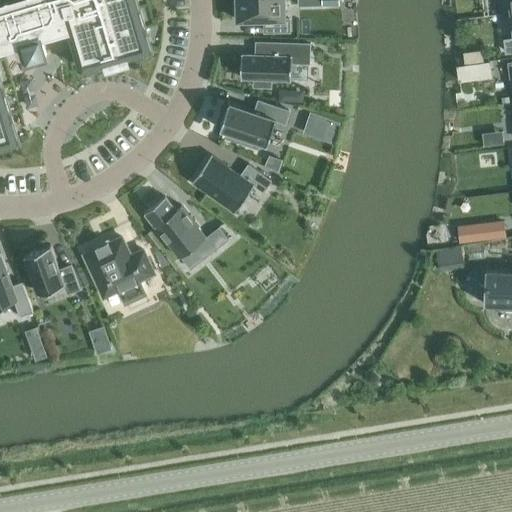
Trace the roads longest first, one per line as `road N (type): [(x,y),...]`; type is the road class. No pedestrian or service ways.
road 1 (unclassified): [(0,509),(511,425)]
road 2 (residential): [(0,209),(65,202),(138,161),(169,126),(190,84),(201,0)]
road 3 (track): [(232,511),(511,464)]
